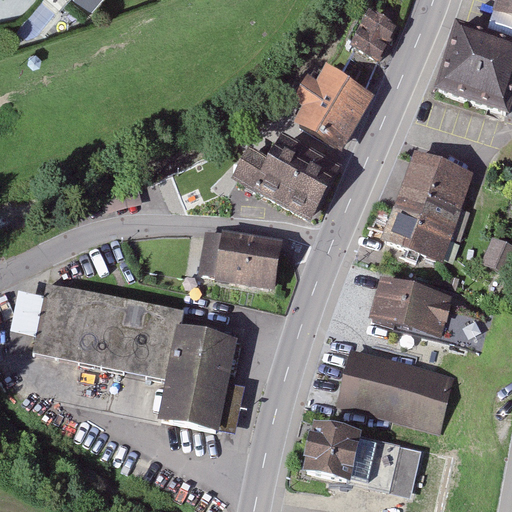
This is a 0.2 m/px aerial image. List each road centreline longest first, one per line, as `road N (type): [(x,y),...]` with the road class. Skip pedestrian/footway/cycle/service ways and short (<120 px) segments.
road 1 (residential): [(329,253),(224,226),(130,226),(0,279)]
road 2 (secondary): [(433,0),(329,253)]
road 3 (secondary): [(329,253),(276,413),(254,511)]
